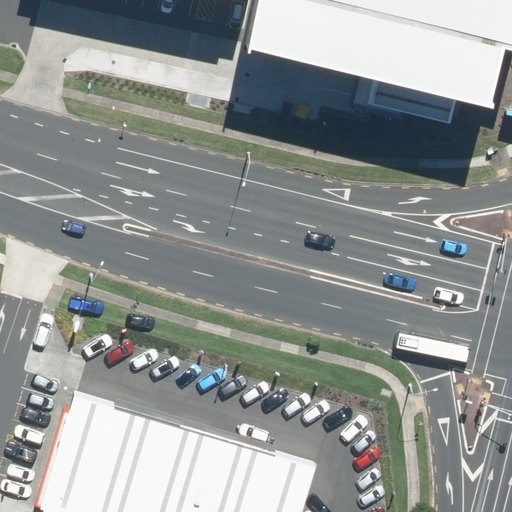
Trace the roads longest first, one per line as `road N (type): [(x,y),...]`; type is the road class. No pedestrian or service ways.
road 1 (primary): [(459,511),(440,400),(425,365),(296,295)]
road 2 (secondary): [(296,295),(141,251),(83,210)]
road 3 (primary): [(297,249),(426,221),(511,185)]
road 4 (secondary): [(511,357),(296,295)]
road 5 (secondary): [(297,249),(511,302)]
road 6 (secondary): [(83,210),(154,212),(297,249)]
